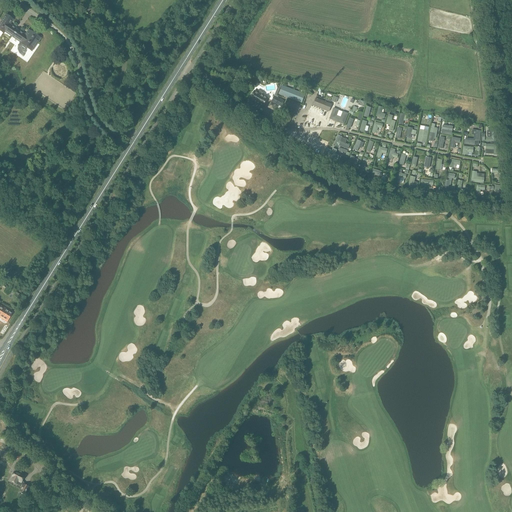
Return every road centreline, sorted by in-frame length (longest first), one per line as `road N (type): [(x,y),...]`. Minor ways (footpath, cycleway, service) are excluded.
road 1 (primary): [(6,345),(223,0)]
road 2 (unknown): [(130,146),(95,119),(63,36),(21,0)]
road 3 (unknown): [(134,141),(114,105),(125,59),(93,0)]
